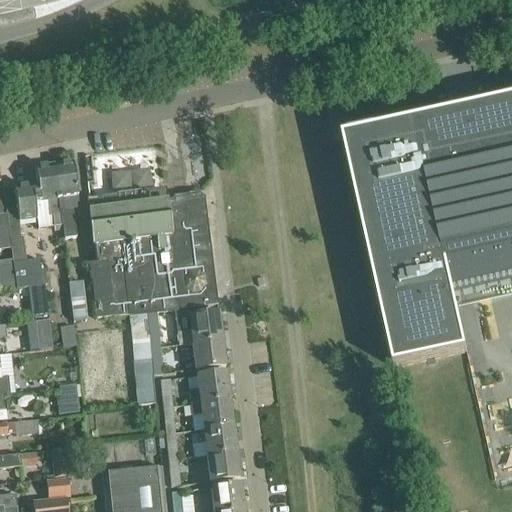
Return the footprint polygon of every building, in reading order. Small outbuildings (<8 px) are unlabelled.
[(511,101),(477,109),(456,114),(343,139),(394,369),(466,353),(455,302),(511,288),(511,101)] [(73,164),(55,167),(61,223),(63,222),(63,227),(64,230),(75,228),(72,210),(79,210),(73,164)] [(61,223),(55,167),(35,169),(37,186),(14,189),(16,209),(18,223),(36,221),(34,204),(47,202),(49,218),(52,218),(53,228),(63,227),(63,222),(61,223)] [(14,189),(2,191),(5,213),(5,216),(6,216),(8,229),(7,229),(8,238),(11,238),(19,237),(20,236),(20,233),(18,223),(16,209),(14,189)] [(88,202),(91,222),(94,247),(95,246),(96,254),(99,260),(105,259),(105,264),(86,266),(91,277),(96,320),(197,309),(217,307),(204,199),(199,196),(190,197),(186,201),(187,206),(177,207),(172,203),(165,204),(164,192),(88,202)] [(8,238),(7,229),(8,229),(6,216),(5,216),(0,216),(0,250),(10,249),(8,238)] [(28,288),(45,286),(43,269),(39,270),(38,259),(26,260),(23,236),(20,236),(19,237),(11,238),(17,290),(28,288)] [(81,283),(70,285),(74,324),(86,322),(81,283)] [(45,286),(28,288),(32,319),(49,317),(45,286)] [(193,345),(222,342),(219,314),(189,318),(193,345)] [(52,351),(48,322),(26,325),(30,354),(52,351)] [(150,351),(161,350),(158,323),(148,324),(150,351)] [(73,327),(59,329),(62,349),(76,347),(73,327)] [(226,368),(222,342),(193,345),(196,372),(226,368)] [(161,350),(150,351),(153,376),(163,375),(161,350)] [(200,406),(230,402),(226,374),(197,378),(200,406)] [(0,396),(9,395),(7,380),(0,381),(0,396)] [(163,410),(172,409),(170,380),(160,381),(163,410)] [(60,402),(57,402),(58,419),(79,416),(76,389),(59,390),(60,402)] [(230,402),(200,406),(204,432),(233,428),(230,402)] [(175,435),(172,409),(163,410),(165,436),(175,435)] [(36,423),(13,425),(14,441),(37,439),(36,423)] [(233,428),(204,432),(207,458),(237,455),(233,428)] [(178,462),(175,435),(165,436),(167,450),(168,463),(178,462)] [(165,436),(158,437),(159,450),(167,450),(165,436)] [(54,479),(68,478),(64,451),(51,452),(54,479)] [(237,455),(207,458),(210,484),(240,480),(237,455)] [(0,471),(11,470),(10,466),(6,467),(5,458),(0,458),(0,471)] [(178,462),(168,463),(171,489),(180,488),(178,462)] [(102,474),(105,511),(165,511),(162,468),(102,474)] [(69,501),(66,480),(47,483),(49,502),(69,501)] [(213,511),(243,511),(240,486),(210,490),(213,511)] [(172,511),(181,511),(180,492),(171,493),(172,511)] [(0,510),(16,509),(15,496),(0,497),(0,510)]
